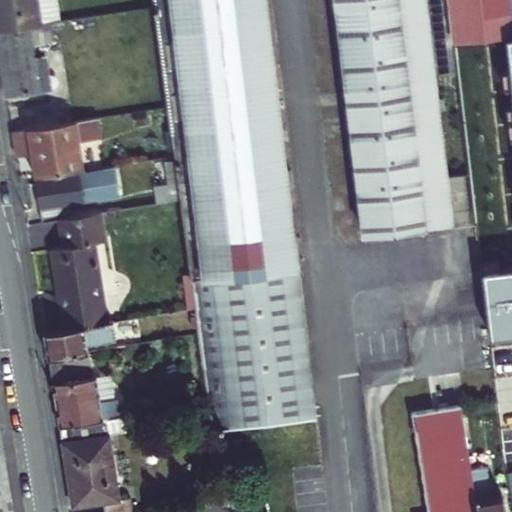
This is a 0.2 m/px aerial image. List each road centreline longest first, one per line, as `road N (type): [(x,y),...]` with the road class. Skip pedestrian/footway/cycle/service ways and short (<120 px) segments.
road 1 (residential): [(0,246),(40,511)]
road 2 (unknown): [(327,273),(457,257)]
